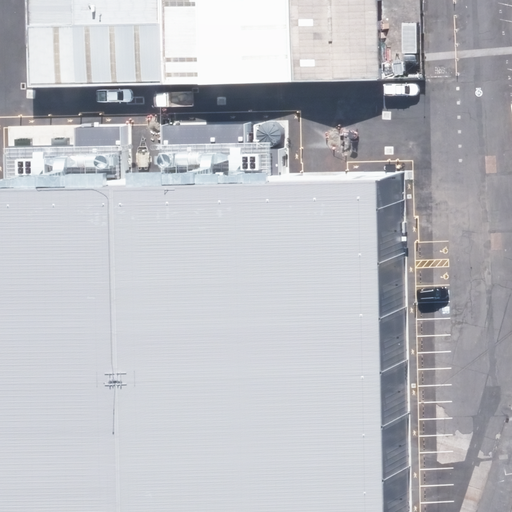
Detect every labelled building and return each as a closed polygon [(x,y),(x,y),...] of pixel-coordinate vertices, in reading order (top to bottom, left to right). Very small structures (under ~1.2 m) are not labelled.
[(33,0),(36,91),(165,89),(163,0),(33,0)] [(163,0),(165,89),(204,89),(202,0),(163,0)] [(202,0),(204,89),(290,88),(289,0),(202,0)] [(289,0),(290,88),(397,86),(395,0),(289,0)] [(426,94),(378,95),(379,141),(427,141),(426,94)] [(269,132),(272,134),(276,136),(280,136),(284,134),(287,131),(289,128),(290,124),(289,119),(287,116),(284,113),(280,112),(276,112),(272,113),(269,115),(267,118),(266,121),(266,125),(266,128),(269,132)] [(161,511),(152,162),(139,162),(137,115),(79,117),(80,151),(16,152),(16,171),(0,171),(0,511),(161,511)] [(152,162),(161,511),(420,511),(411,164),(355,166),(299,167),(298,140),(257,141),(256,117),(163,120),(165,160),(152,162)]
